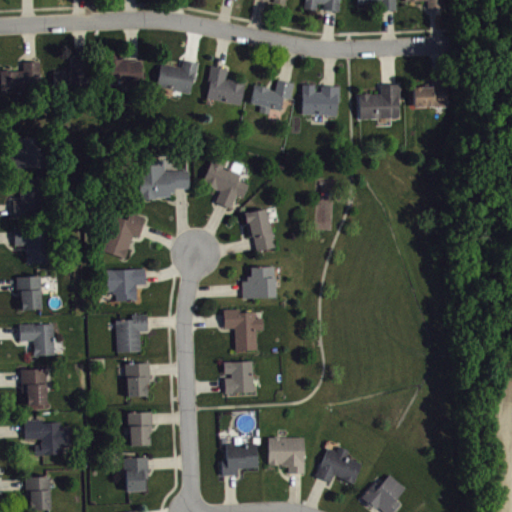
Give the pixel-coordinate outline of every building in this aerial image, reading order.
[(308,0),(308,11),(320,12),(320,6),(327,6),(326,13),(343,13),(343,0),(308,0)] [(399,12),(398,0),(360,0),(360,5),(385,4),(385,12),(399,12)] [(430,10),(447,10),(446,0),(407,0),(407,3),(430,3),(430,10)] [(74,74),(56,73),(55,88),(91,89),(91,62),(74,61),(74,74)] [(112,87),(145,86),(144,61),(111,62),(112,87)] [(163,66),(160,90),(195,95),(199,64),(185,63),(184,69),(163,66)] [(3,74),(4,96),(29,95),(29,89),(43,89),(42,64),(26,64),(26,73),(3,74)] [(208,101),(244,107),(248,84),(228,81),(230,71),(214,68),(208,101)] [(297,85),(280,82),(278,92),(257,88),(254,106),(263,108),(262,115),(272,116),(273,111),(283,113),(286,100),(294,101),(297,85)] [(417,110),(450,108),(449,85),(435,85),(435,89),(416,89),(417,110)] [(362,121),(403,120),(402,86),(383,87),(383,96),(362,96),(362,121)] [(304,117),(340,118),(341,89),(321,88),(321,87),(305,87),(304,117)] [(42,139),(17,139),(18,170),(47,170),(47,149),(42,149),(42,139)] [(234,211),(239,197),(246,200),(252,186),(241,183),(244,176),(227,170),(230,164),(216,159),(205,187),(223,193),(219,205),(234,211)] [(142,201),(175,200),(175,191),(192,191),(191,173),(168,174),(167,162),(153,163),(153,168),(141,168),(142,201)] [(24,203),(16,203),(16,221),(47,220),(47,180),(24,180),(24,203)] [(276,250),(270,211),(247,214),(252,241),(257,240),(259,253),(276,250)] [(130,222),(115,218),(105,254),(129,260),(135,238),(142,240),(148,219),(132,214),(130,222)] [(30,266),(51,265),(50,229),(16,231),(17,248),(29,247),(30,266)] [(279,300),(278,269),(253,269),(253,281),(244,281),(245,301),(279,300)] [(119,304),(139,303),(139,286),(148,286),(148,271),(109,272),(110,295),(119,294),(119,304)] [(22,312),(44,311),(43,278),(21,279),(22,312)] [(238,353),(260,352),(259,332),(266,332),(266,320),(259,320),(258,313),(227,313),(227,331),(238,331),(238,353)] [(143,354),(143,333),(151,333),(150,317),(135,317),(135,322),(119,322),(120,355),(143,354)] [(57,357),(56,326),(22,327),(23,344),(36,343),(36,358),(57,357)] [(227,378),(228,395),(257,394),(256,363),(226,364),(227,378)] [(151,365),(129,366),(129,399),(152,399),(151,365)] [(49,371),(24,372),(25,397),(32,397),(32,412),(50,411),(49,371)] [(131,415),(132,448),(154,448),(153,414),(131,415)] [(73,428),(64,428),(64,423),(27,424),(27,442),(44,442),(44,448),(37,448),(38,457),(65,456),(64,449),(73,449),(73,428)] [(307,440),(271,439),(271,468),(291,468),(291,476),(306,476),(307,440)] [(229,447),(229,462),(224,462),(225,478),(240,477),(240,470),(260,470),(260,446),(229,447)] [(330,450),(318,478),(333,485),(336,478),(357,486),(365,466),(349,459),(352,453),(341,449),(339,454),(330,450)] [(149,459),(127,460),(128,494),(150,493),(149,459)] [(398,502),(408,491),(392,476),(382,488),(378,484),(365,499),(381,511),(398,511),(403,506),(398,502)] [(30,511),(39,511),(54,511),(52,478),(29,479),(30,511)]
